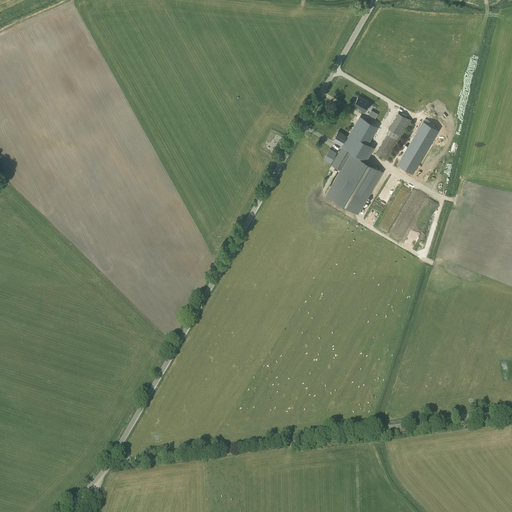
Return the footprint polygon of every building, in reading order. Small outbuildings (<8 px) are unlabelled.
[(364,111),(369,103),(359,97),(354,105),(364,111)] [(403,136),(413,119),(403,114),(394,130),(403,136)] [(371,140),(377,128),(359,117),(352,129),(371,140)] [(436,134),(421,126),(399,165),(413,173),(436,134)] [(365,155),(356,150),(360,143),(338,131),(333,140),(342,146),(333,162),(341,167),(351,151),(352,152),(354,153),(351,157),(354,159),(344,177),(338,173),(325,195),(358,214),(370,192),(366,190),(378,169),(363,160),(365,155)] [(333,158),(337,152),(330,148),(326,154),(333,158)]
